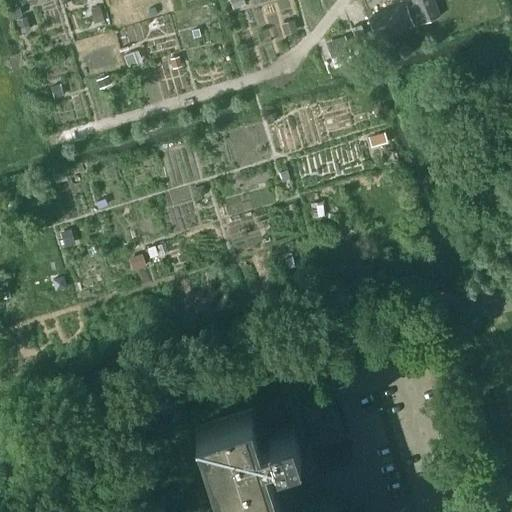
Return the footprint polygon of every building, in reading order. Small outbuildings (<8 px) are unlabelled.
[(433,0),(412,0),(414,3),(369,20),(377,39),(440,15),(433,0)] [(91,8),(95,21),(104,19),(100,6),(91,8)] [(19,7),(11,10),(14,17),(21,15),(19,7)] [(157,13),(155,7),(149,8),(151,15),(157,13)] [(18,19),(22,31),(30,29),(26,16),(18,19)] [(282,23),(284,32),(297,28),(294,20),(282,23)] [(199,28),(192,29),(194,36),(201,34),(199,28)] [(340,46),(324,52),(329,68),(345,62),(340,46)] [(136,60),(133,52),(124,55),(127,64),(136,60)] [(182,65),(179,56),(171,58),(174,67),(182,65)] [(97,78),(99,86),(111,84),(109,75),(97,78)] [(52,86),(54,93),(62,91),(59,83),(52,86)] [(268,114),(271,121),(278,118),(275,111),(268,114)] [(369,136),(372,145),(387,141),(385,132),(369,136)] [(288,169),(280,172),(282,179),(290,177),(288,169)] [(197,198),(203,196),(205,191),(204,186),(194,188),(197,198)] [(320,236),(325,249),(333,246),(329,233),(320,236)] [(158,253),(155,245),(147,247),(150,255),(158,253)] [(289,252),(277,257),(282,270),(294,265),(289,252)] [(145,264),(142,253),(134,256),(138,267),(145,264)] [(53,278),(55,284),(61,287),(67,286),(64,275),(53,278)] [(283,511),(266,457),(301,446),(293,420),(270,428),(268,425),(267,423),(264,421),(261,420),(258,420),(256,420),(252,408),(196,425),(223,511),(283,511)]
